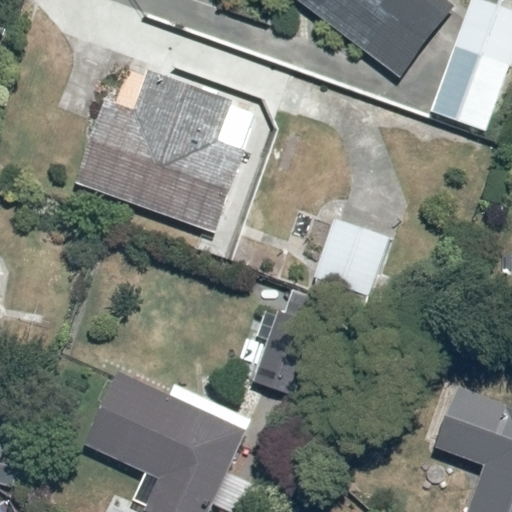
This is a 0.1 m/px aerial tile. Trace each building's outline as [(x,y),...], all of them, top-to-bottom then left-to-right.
[(456,9),(444,0),(293,0),(404,83),(456,9)] [(511,75),(511,0),(473,0),(431,113),(490,135),(511,75)] [(140,113),(108,100),(78,187),(219,239),(248,156),(221,148),(235,106),(153,74),(140,113)] [(400,230),(339,210),(314,287),(391,312),(404,273),(388,268),(400,230)] [(212,511),(247,435),(119,374),(85,449),(156,483),(143,511),(145,511),(212,511)] [(511,511),(511,409),(458,390),(437,452),(485,469),(470,511),(511,511)] [(0,425),(0,466),(20,443),(0,425)]
